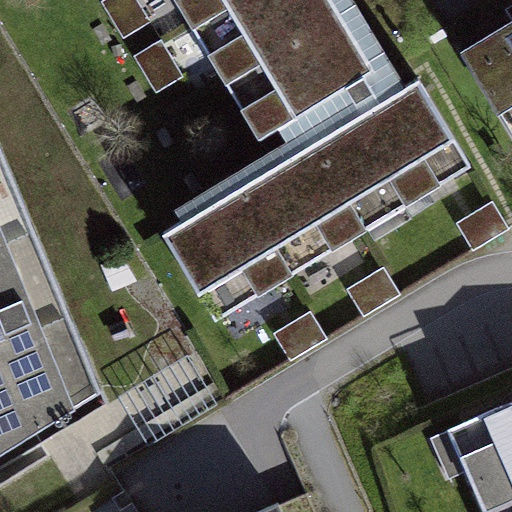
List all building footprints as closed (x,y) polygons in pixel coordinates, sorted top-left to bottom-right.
[(129,0),(103,0),(101,1),(109,13),(129,0)] [(389,60),(352,0),(176,0),(260,138),(280,126),(347,85),(356,101),(373,91),(364,75),(387,62),(389,60)] [(511,20),(463,51),(511,131),(511,20)] [(162,39),(134,56),(141,67),(169,51),(162,39)] [(296,152),(402,88),(387,62),(364,75),(373,91),(356,101),(347,85),(280,126),(296,152)] [(471,164),(419,78),(402,88),(296,152),(163,231),(215,318),(471,164)] [(0,144),(0,244),(35,228),(0,144)] [(509,229),(492,201),(480,208),(497,236),(509,229)] [(35,228),(0,244),(0,448),(101,387),(35,228)] [(371,274),(388,301),(400,294),(384,266),(371,274)] [(298,318),(315,346),(327,338),(310,310),(298,318)] [(511,511),(511,400),(449,427),(485,511),(511,511)] [(282,511),(278,502),(255,511),(282,511)]
